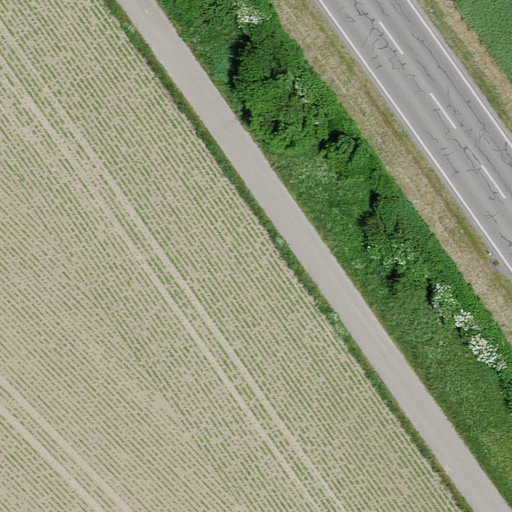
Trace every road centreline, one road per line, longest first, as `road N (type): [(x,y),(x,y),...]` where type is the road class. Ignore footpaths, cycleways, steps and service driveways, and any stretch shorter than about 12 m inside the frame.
road 1 (track): [(493,511),(134,0)]
road 2 (tertiary): [(362,0),(511,212)]
